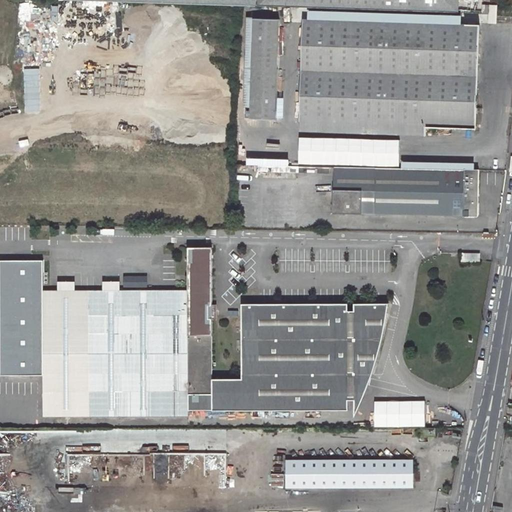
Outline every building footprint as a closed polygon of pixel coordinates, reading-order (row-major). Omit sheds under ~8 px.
[(88,0),(244,4),(455,10),(455,0),(88,0)] [(479,2),(478,11),(486,11),(493,11),(493,2),(479,2)] [(257,17),(248,118),(274,119),(277,18),(257,17)] [(301,18),(299,121),(425,123),(475,124),(475,74),(476,22),(301,18)] [(299,121),(299,131),(425,133),(425,123),(299,121)] [(332,166),(331,212),(476,216),(477,194),(478,169),(332,166)] [(40,415),(189,415),(189,406),(347,406),(347,396),(347,370),(371,370),(375,354),(378,338),(380,319),(381,302),(363,302),(363,310),(355,310),(348,310),(348,302),(242,303),(242,378),(213,378),(212,246),(188,246),(188,289),(41,289),(40,372),(40,415)] [(463,253),(462,261),(476,261),(476,253),(463,253)] [(0,374),(40,372),(41,289),(36,290),(36,254),(0,254),(0,374)] [(371,370),(347,370),(347,396),(353,396),(353,414),(359,402),(364,391),(371,370)] [(423,427),(423,402),(373,402),(373,427),(423,427)] [(423,428),(423,436),(437,436),(438,428),(423,428)] [(285,462),(285,489),(411,487),(411,459),(285,462)]
